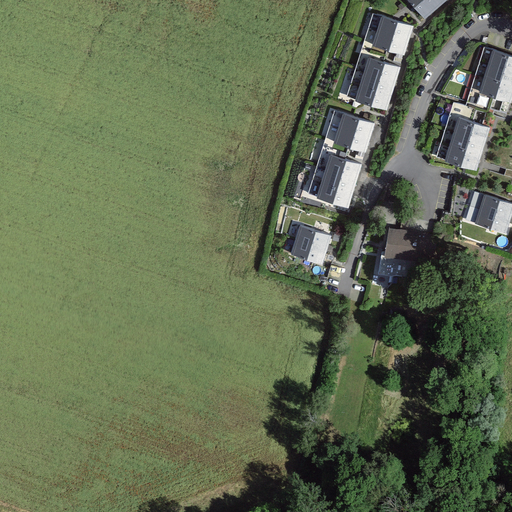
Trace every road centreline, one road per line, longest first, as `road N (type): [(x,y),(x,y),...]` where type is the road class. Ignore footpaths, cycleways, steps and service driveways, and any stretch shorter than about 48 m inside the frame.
road 1 (residential): [(409,147),(426,93),(453,51),(478,27),(511,25)]
road 2 (residential): [(342,292),(374,194),(409,147)]
